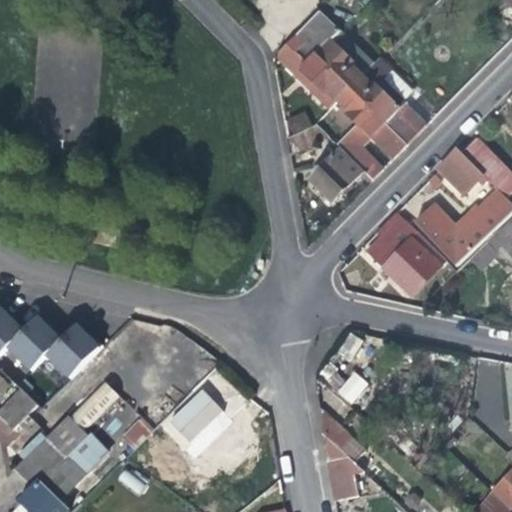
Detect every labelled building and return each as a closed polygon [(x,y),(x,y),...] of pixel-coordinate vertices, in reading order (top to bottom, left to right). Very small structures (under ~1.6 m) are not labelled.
[(309,16),(291,35),(345,88),(363,70),(322,29),(309,16)] [(291,35),(271,55),(292,76),(325,108),(332,101),(345,88),(291,35)] [(414,119),(398,103),(385,91),(374,80),(385,70),(374,59),(363,70),(345,88),(382,125),(403,146),(422,127),(414,119)] [(408,92),(385,70),(374,80),(385,91),(398,103),(408,92)] [(340,114),(352,126),(331,146),(337,151),(360,173),(369,181),(380,170),(358,149),(363,143),(368,138),(390,160),(403,146),(382,125),(345,88),(332,101),(343,111),(340,114)] [(308,125),(283,138),(286,154),(311,142),(311,141),(321,136),(308,125)] [(501,192),(509,199),(511,196),(511,173),(479,140),(464,156),(483,174),(491,182),(501,192)] [(360,173),(337,151),(328,159),(325,161),(318,168),(305,181),(329,204),(338,195),(341,196),(350,186),(351,182),(360,173)] [(487,187),(491,182),(483,174),(464,156),(462,154),(460,152),(441,171),(467,197),(482,182),(487,187)] [(511,213),(511,202),(509,199),(501,192),(481,214),(477,209),(456,230),(443,217),(434,208),(415,227),(420,232),(437,248),(443,255),(456,268),(462,262),(511,213)] [(388,224),(375,238),(378,241),(365,254),(413,301),(414,300),(423,308),(443,287),(434,279),(448,265),(397,215),(388,224)] [(511,221),(489,243),(511,265),(511,221)] [(0,310),(0,351),(6,346),(28,367),(62,337),(49,323),(47,327),(36,319),(29,324),(25,327),(13,316),(9,318),(0,310)] [(62,337),(44,354),(67,376),(99,346),(88,334),(84,337),(74,325),(62,337)] [(337,355),(350,362),(363,340),(349,333),(337,355)] [(335,392),(351,405),(369,384),(353,371),(335,392)] [(0,409),(15,382),(0,374),(0,409)] [(104,384),(67,418),(76,427),(112,392),(104,384)] [(118,399),(112,392),(76,427),(82,434),(118,399)] [(0,417),(12,431),(38,406),(24,393),(0,416),(0,417)] [(197,395),(183,408),(187,413),(172,429),(201,457),(230,428),(216,414),(197,395)] [(321,413),(325,436),(356,465),(368,452),(321,413)] [(121,438),(134,449),(152,428),(140,417),(121,438)] [(18,467),(26,476),(76,427),(67,418),(29,456),(18,467)] [(15,511),(62,511),(58,506),(83,480),(64,460),(86,439),(81,434),(82,434),(76,427),(26,476),(35,485),(17,504),(20,507),(15,511)] [(236,432),(213,454),(235,477),(258,454),(236,432)] [(367,475),(356,465),(325,436),(337,502),(360,498),(358,476),(367,475)] [(124,469),(117,480),(140,496),(147,485),(124,469)]
